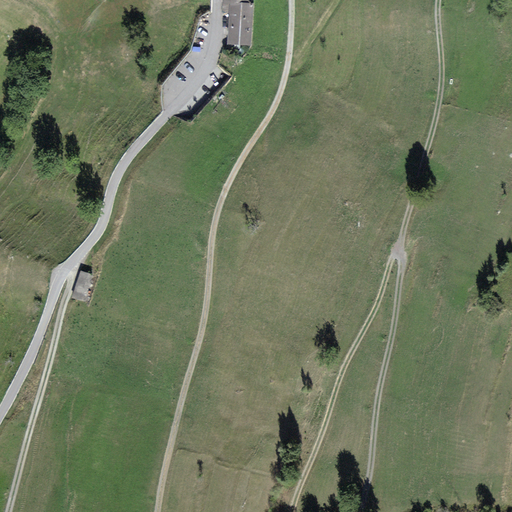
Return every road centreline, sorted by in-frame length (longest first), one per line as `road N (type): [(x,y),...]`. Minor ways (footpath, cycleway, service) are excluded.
road 1 (track): [(436,0),(437,112),(395,250),(290,511)]
road 2 (track): [(293,0),(286,73),(230,173),(212,226),(193,354),(154,511)]
road 3 (tertiary): [(206,66),(124,161),(101,224),(59,279),(0,413)]
road 4 (track): [(395,250),(358,511)]
road 5 (track): [(6,511),(75,258)]
